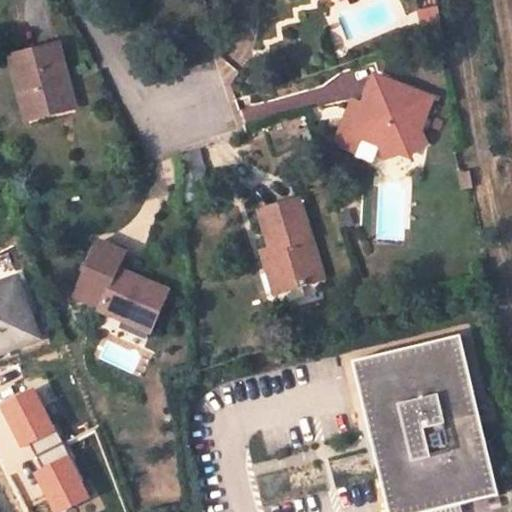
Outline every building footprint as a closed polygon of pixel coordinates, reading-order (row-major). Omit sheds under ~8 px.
[(55,41),(8,55),(25,119),(72,105),(55,41)] [(429,107),(369,82),(356,117),(346,113),(332,144),(349,151),(355,138),(375,146),(391,144),(394,161),(411,156),(408,139),(418,138),(429,107)] [(297,205),(261,215),(272,255),(284,295),(320,285),(297,205)] [(101,243),(76,299),(101,310),(98,316),(122,326),(124,320),(126,316),(159,330),(175,294),(122,268),(127,255),(101,243)] [(270,300),(284,295),(272,255),(259,258),(270,300)] [(17,280),(0,285),(0,355),(39,341),(17,280)] [(464,345),(356,369),(388,511),(469,511),(500,505),(464,345)]
